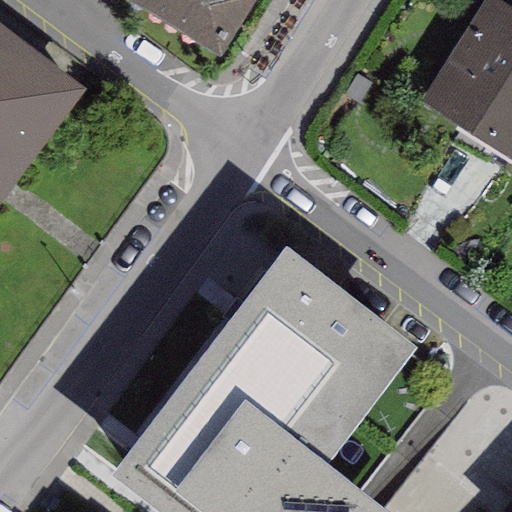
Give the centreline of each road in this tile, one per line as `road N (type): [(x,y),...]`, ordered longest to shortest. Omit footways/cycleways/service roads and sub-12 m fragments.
road 1 (trunk): [(317,0),(0,476)]
road 2 (residential): [(0,478),(238,157)]
road 3 (residential): [(511,353),(238,157)]
road 4 (residential): [(238,157),(32,0)]
road 5 (residential): [(238,157),(330,0)]
